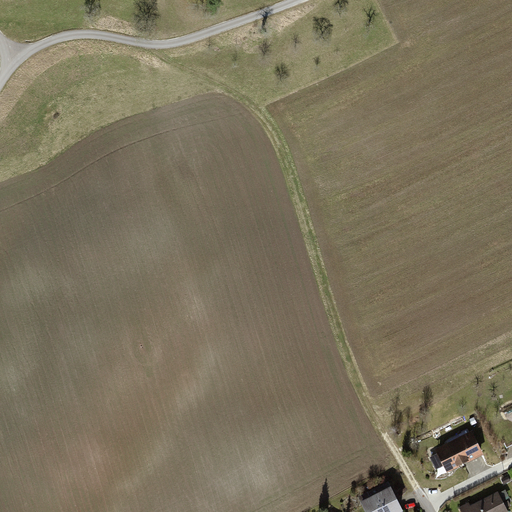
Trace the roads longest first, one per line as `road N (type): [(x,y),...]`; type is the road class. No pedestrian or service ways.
road 1 (track): [(417,488),(344,350),(273,130),(245,96),(143,43)]
road 2 (unclassified): [(296,0),(170,44),(87,33),(14,54)]
